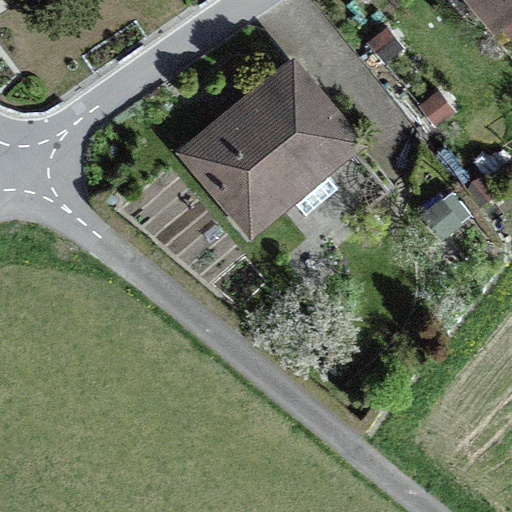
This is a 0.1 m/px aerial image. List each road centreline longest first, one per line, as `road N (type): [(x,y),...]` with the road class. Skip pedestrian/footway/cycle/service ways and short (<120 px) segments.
road 1 (residential): [(8,168),(431,511)]
road 2 (residential): [(8,168),(241,0)]
